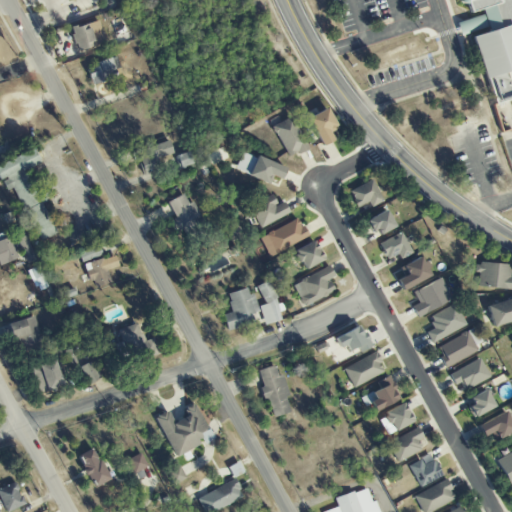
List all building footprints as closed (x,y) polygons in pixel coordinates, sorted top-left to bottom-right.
[(456,23),(460,36),(469,36),(494,104),(511,97),(511,0),(466,0),(471,11),(483,6),(486,12),(456,23)] [(71,27),(76,50),(103,45),(99,22),(71,27)] [(90,84),(116,79),(111,58),(94,62),(97,72),(88,74),(90,84)] [(308,116),(319,146),(331,142),(328,131),(335,129),(328,109),(308,116)] [(307,148),(291,116),(271,126),(287,158),(307,148)] [(173,154),(168,141),(137,150),(144,175),(160,170),(157,159),(173,154)] [(56,234),(39,195),(35,196),(24,170),(38,164),(33,151),(0,165),(0,180),(1,180),(7,196),(16,192),(37,242),(56,234)] [(192,165),(188,152),(175,156),(179,168),(192,165)] [(234,169),(247,174),(254,158),(241,153),(234,169)] [(284,168),(255,156),(247,176),(268,184),(272,176),(280,179),(284,168)] [(348,192),(356,208),(367,202),(370,207),(382,201),(371,180),(348,192)] [(165,202),(179,232),(202,222),(192,202),(187,204),(182,194),(165,202)] [(288,213),(282,202),(276,205),(270,195),(241,211),(247,220),(253,217),(259,229),(288,213)] [(374,237),(394,228),(386,210),(366,220),(374,237)] [(259,239),(269,257),(306,237),(296,218),(259,239)] [(222,227),(225,239),(240,236),(237,223),(222,227)] [(32,262),(24,229),(15,231),(23,264),(32,262)] [(378,242),(385,260),(397,255),(399,259),(410,255),(402,233),(378,242)] [(0,263),(16,260),(10,238),(0,240),(0,263)] [(293,251),(303,270),(322,260),(312,241),(293,251)] [(101,255),(98,247),(77,254),(80,263),(101,255)] [(118,267),(114,256),(84,264),(90,288),(109,283),(106,270),(118,267)] [(429,276),(419,257),(400,267),(404,276),(396,280),(401,291),(429,276)] [(511,277),(509,277),(509,264),(477,263),(476,288),(511,289),(511,277)] [(28,270),(35,287),(44,283),(37,266),(28,270)] [(327,280),(333,277),(327,266),(291,284),(303,307),(333,292),(327,280)] [(451,300),(439,278),(411,292),(417,304),(411,307),(416,318),(451,300)] [(255,286),(263,304),(256,307),(264,326),(282,319),(266,281),(255,286)] [(225,330),(254,325),(252,314),(255,314),(250,289),(226,293),(230,313),(222,315),(225,330)] [(511,297),(486,306),(492,327),(511,321),(511,297)] [(465,325),(453,304),(427,318),(433,328),(425,333),(431,344),(465,325)] [(10,339),(20,337),(21,349),(40,347),(35,318),(7,322),(10,339)] [(119,330),(131,363),(158,353),(153,338),(143,342),(136,323),(119,330)] [(371,347),(362,326),(334,338),(340,351),(356,345),(359,352),(371,347)] [(480,343),(474,329),(435,345),(444,366),(476,352),(474,345),(480,343)] [(383,371),(373,352),(342,369),(352,388),(383,371)] [(448,375),(458,393),(488,377),(478,358),(448,375)] [(78,367),(87,384),(102,376),(93,359),(78,367)] [(37,393),(61,388),(56,361),(31,366),(37,393)] [(288,396),(282,374),(277,376),(274,365),(257,370),(262,387),(258,388),(262,401),(266,399),(271,417),(289,412),(284,397),(288,396)] [(370,404),(373,411),(398,400),(388,377),(375,383),(378,389),(359,398),(364,407),(370,404)] [(472,405),(466,408),(472,418),(493,407),(484,390),(468,398),(472,405)] [(174,458),(199,445),(196,439),(203,435),(206,440),(212,437),(211,435),(209,436),(193,403),(183,408),(187,416),(172,423),(166,410),(153,417),(174,458)] [(392,432),(411,423),(402,403),(382,412),(392,432)] [(482,437),(491,433),(495,441),(511,431),(511,426),(504,411),(476,426),(482,437)] [(386,443),(396,462),(421,450),(417,441),(422,438),(417,428),(386,443)] [(91,487),(107,482),(95,449),(80,454),(91,487)] [(511,451),(495,461),(509,486),(511,484),(511,451)] [(132,473),(146,468),(141,454),(127,458),(132,473)] [(433,460),(421,465),(420,460),(408,465),(417,487),(440,478),(433,460)] [(213,511),(242,497),(232,479),(196,499),(202,511),(213,511)] [(429,511),(454,498),(443,479),(413,497),(421,511),(429,511)] [(7,511),(24,505),(14,482),(0,488),(0,500),(5,511),(7,511)] [(337,511),(359,511),(353,492),(334,498),(337,511)]
